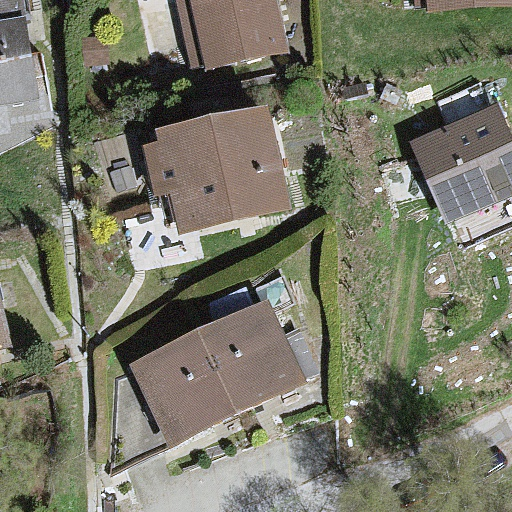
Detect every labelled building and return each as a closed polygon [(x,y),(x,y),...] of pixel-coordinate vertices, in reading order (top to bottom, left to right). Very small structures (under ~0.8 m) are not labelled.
[(24,0),(0,0),(0,35),(30,32),(24,0)] [(281,0),(194,0),(209,79),(293,56),(281,0)] [(511,0),(431,0),(433,17),(511,12),(511,0)] [(30,32),(0,35),(0,113),(41,105),(30,32)] [(511,118),(510,112),(411,151),(458,240),(511,210),(511,118)] [(277,123),(166,143),(167,157),(149,159),(160,210),(179,208),(186,249),(300,224),(277,123)] [(0,294),(0,379),(26,372),(0,294)] [(285,319),(142,373),(188,472),(324,396),(285,319)]
